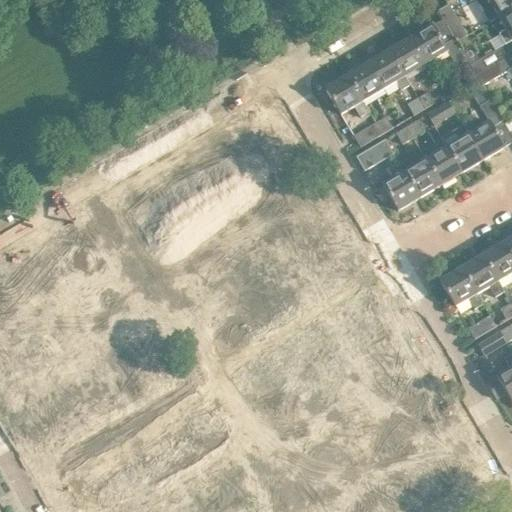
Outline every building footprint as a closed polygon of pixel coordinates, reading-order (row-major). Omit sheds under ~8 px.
[(511,0),(476,0),(489,22),(498,17),(511,8),(511,0)] [(455,42),(465,36),(447,5),(437,11),(442,20),(455,42)] [(511,8),(498,17),(506,31),(499,35),(505,45),(511,40),(511,8)] [(455,42),(442,20),(409,39),(424,65),(446,52),(454,66),(466,86),(477,79),(455,42)] [(424,65),(409,39),(388,52),(403,77),(404,77),(424,65)] [(500,48),(479,60),(471,47),(462,52),(470,65),(469,65),(476,76),(506,58),(500,48)] [(403,77),(388,52),(367,64),(382,90),(395,82),(400,91),(409,85),(404,77),(403,77)] [(511,68),(506,58),(476,76),(482,86),(509,70),(511,76),(511,68)] [(347,76),(345,77),(361,103),(362,102),(382,90),(367,64),(359,69),(357,65),(345,72),(347,76)] [(361,103),(345,77),(324,89),(340,115),(353,107),(359,118),(368,112),(362,102),(361,103)] [(466,135),(482,161),(511,143),(511,138),(509,133),(477,79),(466,86),(488,122),(467,135),(466,135)] [(422,110),(433,103),(427,92),(416,99),(422,110)] [(413,116),(422,110),(416,99),(406,105),(413,116)] [(443,120),(454,113),(447,102),(437,109),(443,120)] [(380,135),(391,129),(385,117),(374,124),(380,135)] [(411,139),(422,132),(415,121),(404,128),(411,139)] [(359,148),(380,135),(374,124),(353,137),(359,148)] [(445,148),(460,174),(482,161),(466,135),(467,135),(462,126),(440,139),(445,148)] [(401,145),(411,139),(404,128),(395,134),(401,145)] [(384,140),(355,157),(363,172),(392,154),(384,140)] [(439,186),(460,174),(445,148),(424,160),(439,186)] [(236,150),(149,202),(195,279),(253,244),(231,207),(260,190),(236,150)] [(424,160),(403,173),(418,199),(439,186),(424,160)] [(397,211),(418,199),(403,173),(382,186),(397,211)] [(284,195),(249,208),(253,220),(289,207),(284,195)] [(99,227),(0,277),(0,314),(114,256),(99,227)] [(511,237),(502,244),(511,260),(511,237)] [(487,248),(489,251),(481,256),(496,282),(497,282),(511,272),(511,260),(502,244),(500,240),(487,248)] [(460,269),(475,295),(476,294),(488,287),(494,298),(503,292),(497,282),(496,282),(481,256),(460,269)] [(482,305),(476,294),(475,295),(460,269),(439,282),(454,307),(467,300),(473,310),(482,305)] [(118,284),(95,292),(99,303),(122,295),(118,284)] [(90,291),(4,342),(49,419),(108,385),(85,348),(114,331),(90,291)] [(506,321),(511,316),(511,308),(509,304),(499,310),(506,321)] [(473,340),(495,327),(488,316),(467,329),(473,340)] [(399,325),(380,336),(400,369),(418,358),(399,325)] [(504,344),(511,339),(511,331),(509,326),(498,333),(504,344)] [(483,356),(504,344),(498,333),(477,345),(483,356)] [(380,336),(364,346),(384,379),(400,369),(380,336)] [(364,346),(347,356),(367,389),(384,379),(364,346)] [(511,354),(503,359),(509,370),(485,384),(495,400),(505,394),(511,404),(511,354)] [(347,356),(331,365),(351,399),(367,389),(347,356)] [(331,365),(314,375),(334,408),(351,399),(331,365)] [(314,375),(298,385),(318,418),(334,408),(314,375)] [(298,385),(281,395),(301,428),(318,418),(298,385)] [(429,394),(418,400),(423,407),(433,401),(429,394)] [(281,395),(263,406),(283,439),(301,428),(281,395)] [(418,400),(408,406),(412,413),(423,407),(418,400)] [(437,408),(427,414),(431,421),(441,415),(437,408)] [(396,413),(385,420),(390,427),(400,420),(396,413)] [(427,414),(416,420),(420,427),(431,421),(427,414)] [(385,420),(375,426),(379,433),(390,427),(385,420)] [(404,427),(394,433),(398,440),(408,434),(404,427)] [(363,433),(352,439),(356,446),(357,446),(367,440),(363,433)] [(394,433),(383,440),(387,447),(398,440),(394,433)] [(352,439),(342,445),(346,452),(356,446),(352,439)] [(467,441),(449,452),(469,485),(487,474),(467,441)] [(371,447),(361,453),(365,460),(375,454),(371,447)] [(449,452),(433,461),(452,495),(469,485),(449,452)] [(231,453),(212,464),(232,497),(250,486),(231,453)] [(330,453),(320,459),(324,466),(334,460),(330,453)] [(361,453),(350,459),(354,466),(365,460),(361,453)] [(320,459),(309,465),(313,472),(324,466),(320,459)] [(433,461),(416,471),(436,504),(452,495),(433,461)] [(212,464),(196,474),(216,507),(232,497),(212,464)] [(338,466),(328,473),(332,480),(342,473),(338,466)] [(416,471),(400,481),(417,511),(423,511),(436,504),(416,471)] [(328,473),(317,479),(321,486),(332,480),(328,473)] [(196,474),(179,483),(196,511),(206,511),(216,507),(196,474)] [(417,511),(400,481),(383,491),(395,511),(417,511)] [(196,511),(179,483),(163,493),(174,511),(196,511)] [(395,511),(383,491),(367,501),(373,511),(395,511)] [(174,511),(163,493),(146,503),(151,511),(174,511)] [(373,511),(367,501),(350,510),(350,511),(373,511)] [(151,511),(146,503),(131,511),(151,511)]
